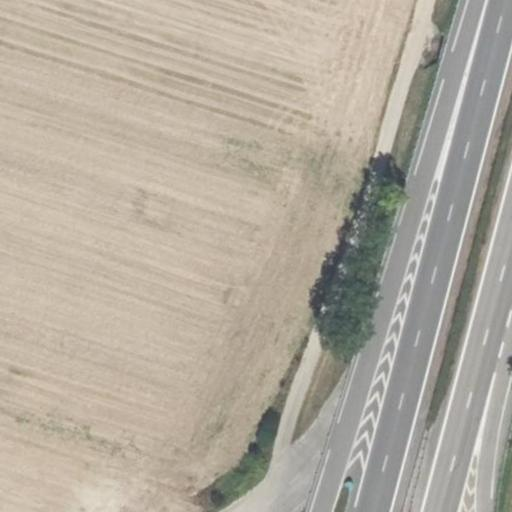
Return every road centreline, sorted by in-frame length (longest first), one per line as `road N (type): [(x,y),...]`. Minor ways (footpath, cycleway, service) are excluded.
road 1 (track): [(424,0),(345,266),(266,498),(252,511)]
road 2 (trunk): [(485,0),(468,22),(321,511)]
road 3 (trunk): [(500,0),(373,511)]
road 4 (trunk): [(441,511),(501,285)]
road 5 (trunk): [(484,511),(511,345)]
